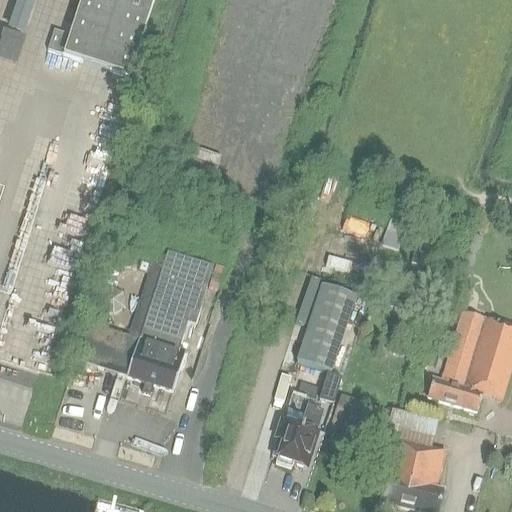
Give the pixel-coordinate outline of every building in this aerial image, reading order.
[(53,32),(46,52),(62,58),(61,59),(127,81),(153,0),(80,0),(68,37),(53,32)] [(291,186),(341,0),(226,0),(189,138),(234,150),(258,64),(270,64),(270,70),(267,81),(287,86),(283,101),(271,101),(262,136),(262,137),(290,145),(291,186)] [(0,32),(0,63),(16,67),(22,38),(0,32)] [(157,189),(204,206),(220,160),(173,143),(157,189)] [(400,256),(409,230),(390,223),(380,249),(400,256)] [(456,266),(471,271),(482,237),(467,232),(456,266)] [(438,272),(444,239),(425,235),(421,255),(413,253),(410,267),(438,272)] [(192,329),(205,288),(210,270),(164,256),(161,267),(144,318),(135,315),(127,339),(136,342),(125,379),(125,381),(144,387),(141,397),(148,399),(151,389),(171,395),(183,355),(174,352),(176,344),(179,345),(184,326),(192,329)] [(319,289),(294,365),(329,377),(354,300),(319,289)] [(481,397),(501,403),(511,365),(511,329),(460,315),(440,384),(431,381),(426,400),(476,415),(481,397)] [(410,331),(368,318),(365,328),(407,341),(410,331)] [(325,378),(317,403),(331,408),(339,382),(325,378)] [(319,390),(299,384),(296,396),(315,402),(319,390)] [(380,447),(382,440),(389,413),(340,398),(329,430),(380,447)] [(276,445),(271,461),(273,462),(273,463),(297,471),(298,469),(303,470),(314,435),(320,416),(305,410),(298,431),(282,426),(278,425),(272,443),(276,445)] [(444,453),(430,450),(396,441),(386,480),(384,480),(378,506),(401,511),(437,511),(442,494),(435,492),(444,453)]
